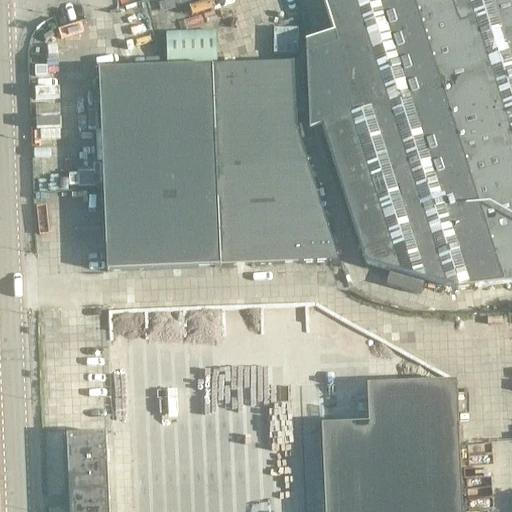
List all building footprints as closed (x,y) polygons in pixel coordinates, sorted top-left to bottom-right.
[(511,0),(322,0),(334,37),(306,45),(310,133),(322,129),(366,266),(459,291),(511,284),(511,0)] [(302,53),(301,27),(276,27),(277,53),(302,53)] [(302,66),(212,69),(99,72),(107,273),(219,268),(338,264),(296,133),(297,115),(304,115),(302,66)] [(321,427),(324,511),(461,511),(461,489),(457,382),(367,386),(368,425),(321,427)] [(353,407),(321,408),(322,420),(354,419),(353,407)] [(109,511),(106,435),(66,437),(66,438),(68,438),(70,494),(69,494),(69,508),(71,508),(70,511),(109,511)]
